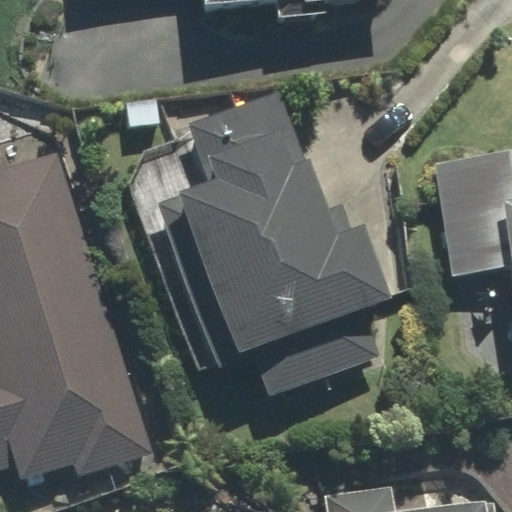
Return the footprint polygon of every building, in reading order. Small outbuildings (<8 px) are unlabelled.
[(79,0),(80,0),(82,0),(213,0),(214,11),(310,1),(311,6),(362,0),(79,0)] [(212,183),(159,202),(223,371),(258,358),(275,401),(390,357),(374,313),(400,303),(370,227),(356,232),(346,205),(334,209),(289,89),(191,127),(212,183)] [(511,153),(437,164),(453,279),(511,270),(511,273),(511,153)] [(155,456),(57,154),(9,169),(6,160),(0,162),(0,474),(22,468),(26,480),(78,463),(83,479),(155,456)] [(330,511),(494,511),(492,499),(414,511),(398,511),(394,484),(328,495),(330,511)]
